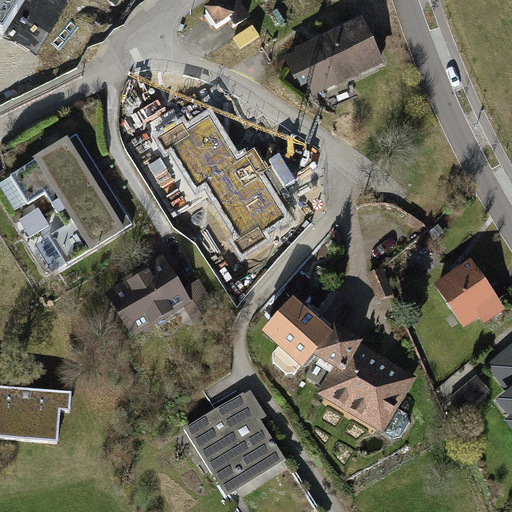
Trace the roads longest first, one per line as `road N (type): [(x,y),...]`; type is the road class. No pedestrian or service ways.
road 1 (residential): [(139,30),(168,56),(237,86),(393,192)]
road 2 (residential): [(421,0),(490,169),(511,201)]
road 3 (residential): [(0,129),(93,85),(139,30)]
